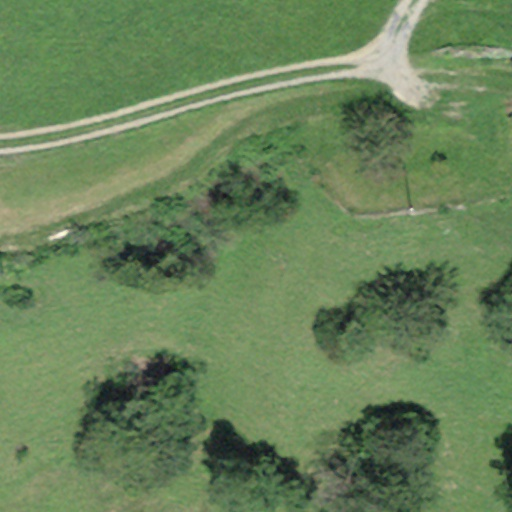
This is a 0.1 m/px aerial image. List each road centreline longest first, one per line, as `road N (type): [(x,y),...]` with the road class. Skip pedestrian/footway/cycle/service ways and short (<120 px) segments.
road 1 (track): [(0,144),(329,71),(388,70)]
road 2 (track): [(388,70),(511,90)]
